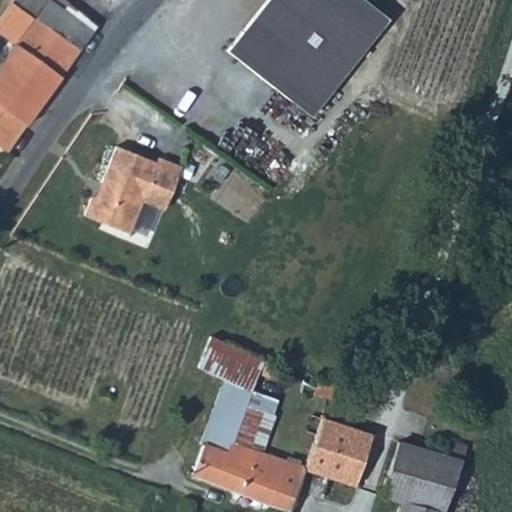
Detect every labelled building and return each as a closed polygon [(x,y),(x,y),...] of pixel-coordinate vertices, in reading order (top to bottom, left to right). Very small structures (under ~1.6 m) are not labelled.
[(9,0),(8,3),(31,19),(77,49),(90,30),(59,7),(63,0),(9,0)] [(355,0),(268,0),(225,53),(226,55),(287,104),(365,8),(355,0)] [(365,8),(287,104),(306,119),(385,24),(365,8)] [(0,62),(0,105),(24,123),(77,49),(31,19),(0,62)] [(0,147),(5,151),(24,123),(0,105),(0,147)] [(86,198),(79,215),(124,234),(137,201),(159,210),(176,168),(154,158),(152,163),(112,146),(96,182),(100,184),(95,194),(86,198)] [(231,386),(244,355),(209,339),(196,370),(221,382),(198,446),(203,448),(193,479),(288,511),(303,471),(294,468),(230,445),(250,395),(231,386)] [(262,364),(244,355),(231,386),(250,395),(262,364)] [(354,488),(372,436),(322,418),(316,435),(303,471),(354,488)] [(401,507),(398,511),(441,511),(465,450),(446,444),(441,457),(399,444),(380,500),(401,507)]
